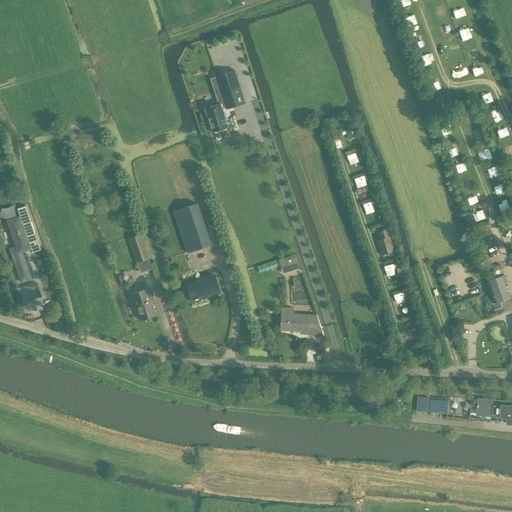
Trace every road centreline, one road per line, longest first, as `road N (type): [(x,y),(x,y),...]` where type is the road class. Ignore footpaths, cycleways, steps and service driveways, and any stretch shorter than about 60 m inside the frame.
road 1 (tertiary): [(0,318),(167,359),(511,376)]
road 2 (track): [(511,131),(492,84),(444,80),(419,0)]
road 3 (track): [(455,114),(503,256)]
